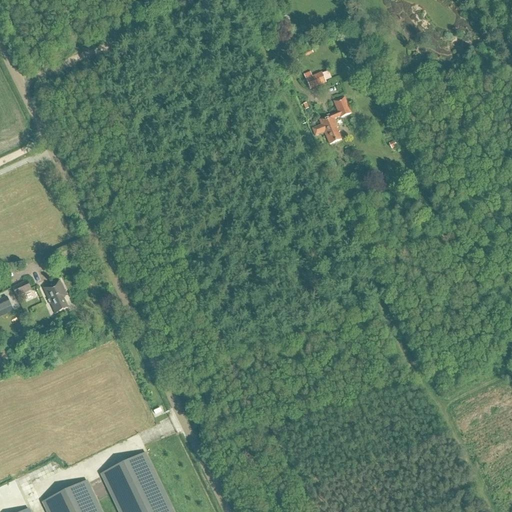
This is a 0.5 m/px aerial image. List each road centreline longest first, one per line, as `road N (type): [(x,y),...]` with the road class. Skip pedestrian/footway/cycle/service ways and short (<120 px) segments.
road 1 (track): [(237,0),(403,358),(441,407),(487,511)]
road 2 (unclassified): [(218,511),(0,57)]
road 3 (track): [(15,90),(230,0)]
